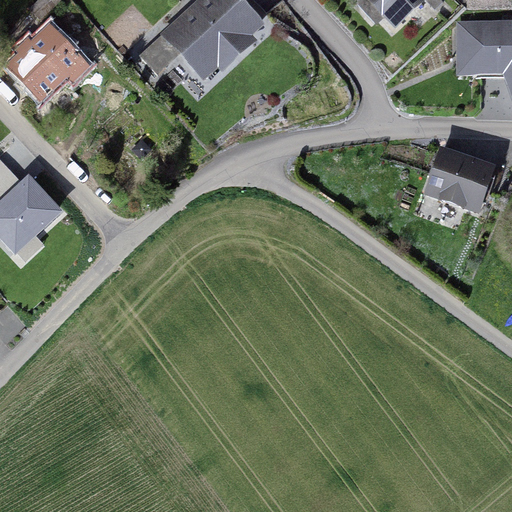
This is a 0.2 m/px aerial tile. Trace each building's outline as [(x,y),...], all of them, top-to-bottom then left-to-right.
[(61,2),(59,0),(40,0),(29,9),(39,21),(61,2)] [(256,26),(231,0),(209,0),(169,38),(203,75),(218,61),(223,66),(248,43),(243,38),(256,26)] [(372,0),(396,25),(423,0),(434,11),(442,3),(439,0),(372,0)] [(511,29),(474,29),(474,33),(459,33),(459,49),(474,49),(474,72),(507,72),(511,86),(511,29)] [(38,100),(65,76),(72,83),(86,69),(51,33),(32,49),(27,44),(18,52),(23,58),(10,70),(38,100)] [(477,211),(491,173),(442,155),(428,193),(443,199),(442,201),(461,208),(462,206),(477,211)] [(60,214),(28,180),(0,207),(0,239),(16,256),(60,214)]
